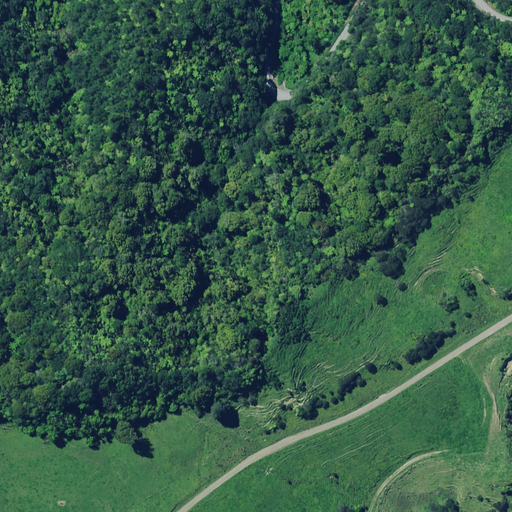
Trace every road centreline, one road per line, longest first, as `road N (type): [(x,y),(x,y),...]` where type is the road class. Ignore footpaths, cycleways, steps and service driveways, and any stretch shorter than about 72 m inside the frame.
road 1 (unknown): [(511,303),(368,393),(286,425),(164,511)]
road 2 (unclassified): [(274,0),(264,79),(285,96),(312,80),(362,0)]
